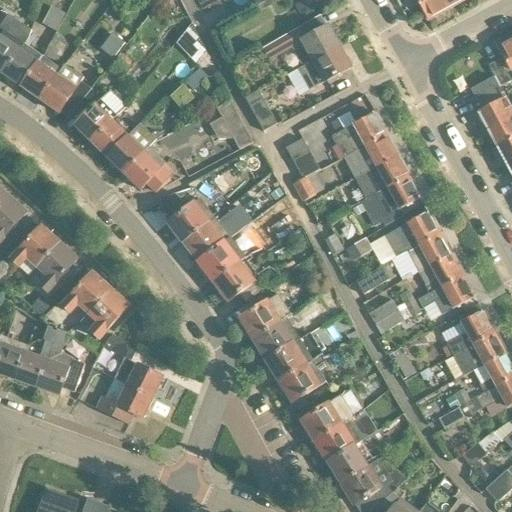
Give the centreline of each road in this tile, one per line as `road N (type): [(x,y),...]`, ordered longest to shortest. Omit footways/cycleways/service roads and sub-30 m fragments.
road 1 (residential): [(182,487),(219,393),(221,346),(109,202),(0,108)]
road 2 (residential): [(511,259),(409,68)]
road 3 (residential): [(182,487),(16,425)]
